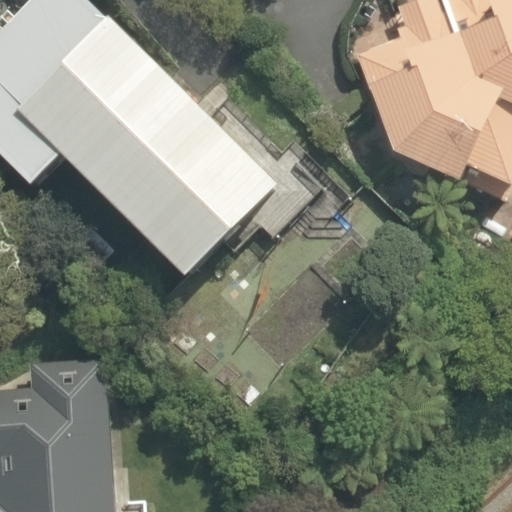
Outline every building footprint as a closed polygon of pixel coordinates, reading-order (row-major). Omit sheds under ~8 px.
[(301,178),(115,0),(78,0),(0,80),(0,120),(71,188),(91,168),(204,277),(301,178)] [(511,0),(428,0),(424,4),(420,0),(378,0),(400,25),(390,34),(370,11),(347,32),(383,158),(453,195),(463,177),(503,199),(511,182),(511,0)] [(392,250),(347,198),(289,249),(334,300),(392,250)] [(328,312),(279,263),(231,310),(279,360),(328,312)] [(0,511),(99,511),(93,357),(0,360),(0,511)]
